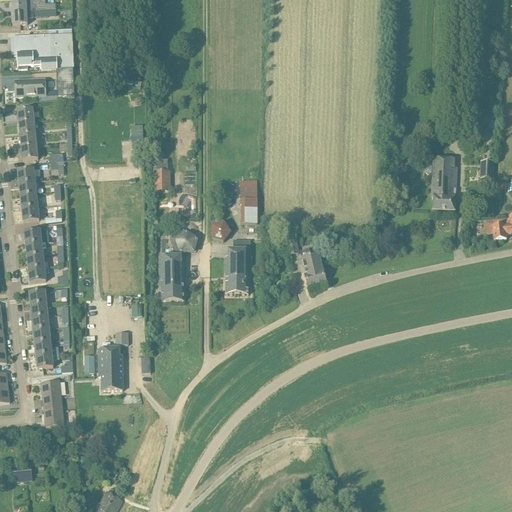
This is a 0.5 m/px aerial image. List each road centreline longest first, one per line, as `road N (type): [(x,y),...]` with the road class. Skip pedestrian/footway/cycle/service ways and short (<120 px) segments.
road 1 (unclassified): [(154,511),(177,407),(206,370),(239,346),(330,296),(511,253)]
road 2 (unclassified): [(176,511),(218,440),(272,387),(357,348),(511,315)]
road 3 (track): [(77,0),(80,147),(92,195),(97,300)]
road 4 (residential): [(0,169),(25,420),(0,422)]
road 5 (track): [(205,0),(205,234)]
road 6 (track): [(189,511),(238,466),(282,443),(316,441)]
